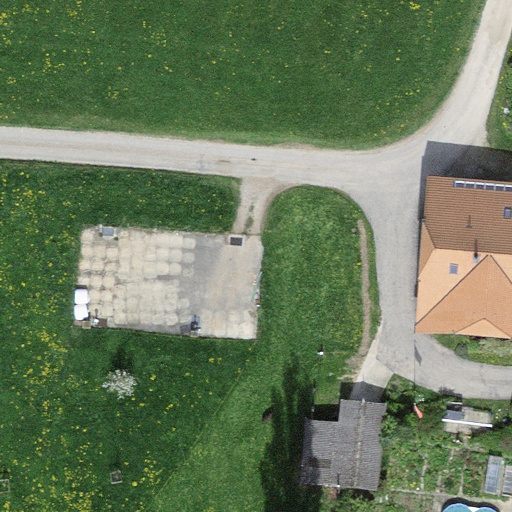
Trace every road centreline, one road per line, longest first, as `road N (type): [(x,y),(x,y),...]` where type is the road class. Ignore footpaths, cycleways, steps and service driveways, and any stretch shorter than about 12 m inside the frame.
road 1 (track): [(0,152),(341,173),(421,164),(463,110),(502,0)]
road 2 (track): [(383,168),(387,336),(417,360),(511,377)]
